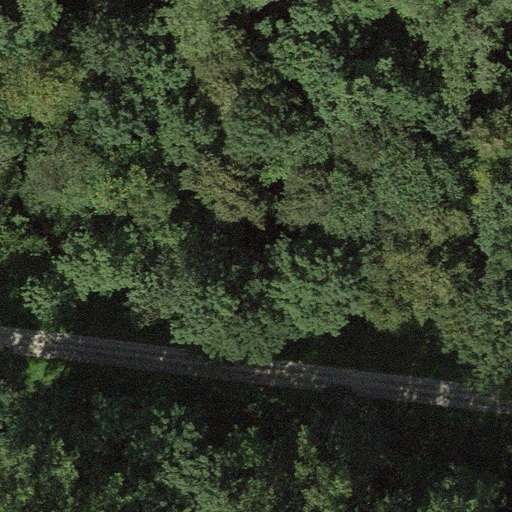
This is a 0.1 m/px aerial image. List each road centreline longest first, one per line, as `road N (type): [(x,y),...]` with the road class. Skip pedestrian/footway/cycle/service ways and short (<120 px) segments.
road 1 (track): [(511,404),(0,341)]
road 2 (track): [(230,0),(511,35)]
